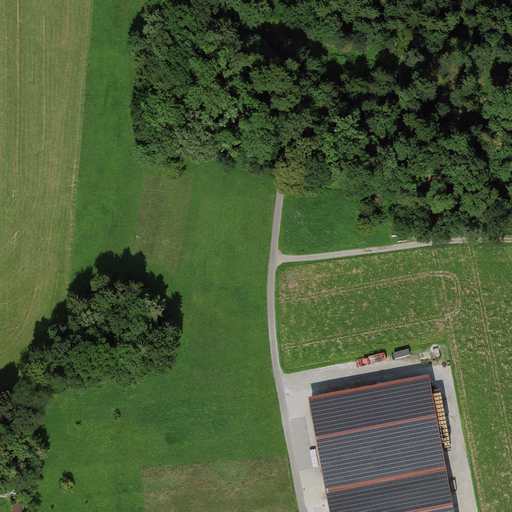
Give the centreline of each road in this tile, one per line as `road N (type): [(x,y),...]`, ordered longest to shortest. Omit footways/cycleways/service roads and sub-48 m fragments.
road 1 (track): [(275,262),(290,80),(272,55),(188,0)]
road 2 (track): [(511,242),(275,262)]
road 3 (track): [(280,391),(275,262)]
